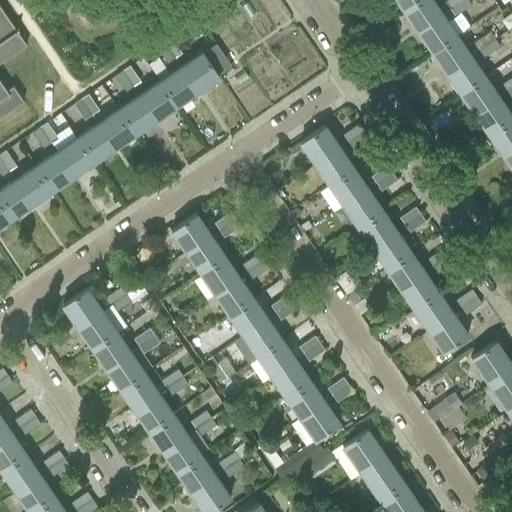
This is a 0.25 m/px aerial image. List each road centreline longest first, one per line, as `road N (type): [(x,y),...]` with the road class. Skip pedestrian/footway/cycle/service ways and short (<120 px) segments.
road 1 (residential): [(476,511),(233,160)]
road 2 (residential): [(233,160),(1,319)]
road 3 (residential): [(501,285),(358,74)]
road 4 (residential): [(133,511),(1,319)]
road 5 (residential): [(358,74),(233,160)]
